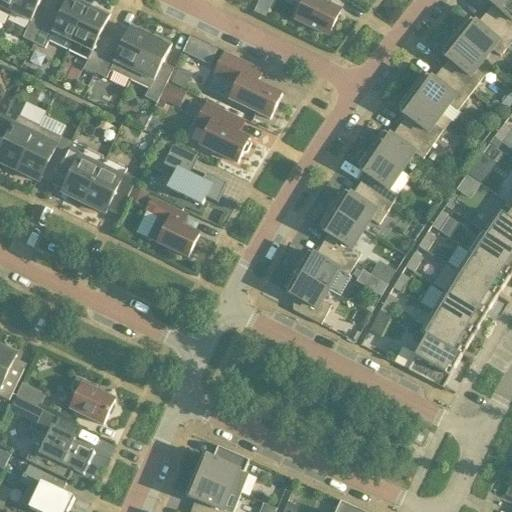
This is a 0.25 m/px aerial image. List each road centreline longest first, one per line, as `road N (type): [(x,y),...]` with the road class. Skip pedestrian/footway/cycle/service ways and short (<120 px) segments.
road 1 (residential): [(479,431),(225,306)]
road 2 (residential): [(427,511),(176,400)]
road 3 (residential): [(225,306),(355,85)]
road 4 (residential): [(199,352),(0,256)]
road 5 (residential): [(355,85),(175,0)]
road 6 (residential): [(131,511),(176,400)]
